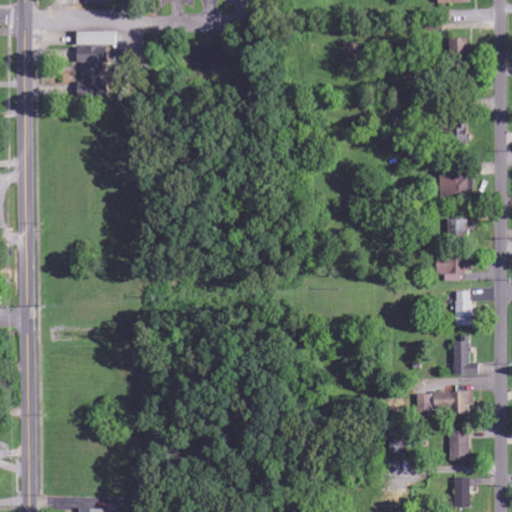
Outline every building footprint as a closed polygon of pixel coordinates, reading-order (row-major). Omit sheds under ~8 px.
[(121,33),(81,32),(81,46),(121,46),(121,33)] [(450,40),(451,59),(472,58),(471,39),(450,40)] [(80,47),(80,64),(84,64),(84,84),(80,84),(80,99),(111,99),(111,71),(110,71),(110,47),(80,47)] [(465,171),(443,172),(444,199),(473,197),(472,177),(466,177),(465,171)] [(470,221),(451,220),(451,242),(469,243),(470,221)] [(449,281),(463,282),(463,274),(474,274),(474,258),(443,257),(442,275),(449,275),(449,281)] [(474,327),(475,293),(459,292),(459,327),(474,327)] [(457,377),(482,376),(482,365),(473,365),(472,340),(456,340),(457,377)] [(420,394),(420,413),(475,412),(475,393),(420,394)] [(471,463),(472,432),(453,431),(452,462),(471,463)] [(473,509),(473,479),(456,480),(457,509),(473,509)]
